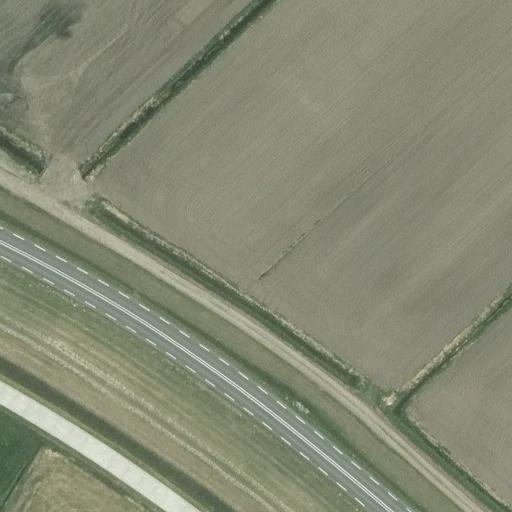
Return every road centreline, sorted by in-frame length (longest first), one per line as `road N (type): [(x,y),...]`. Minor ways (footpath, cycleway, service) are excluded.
road 1 (track): [(475,511),(285,350),(0,175)]
road 2 (primary): [(389,511),(198,359),(0,242)]
road 3 (unclassified): [(181,511),(0,393)]
